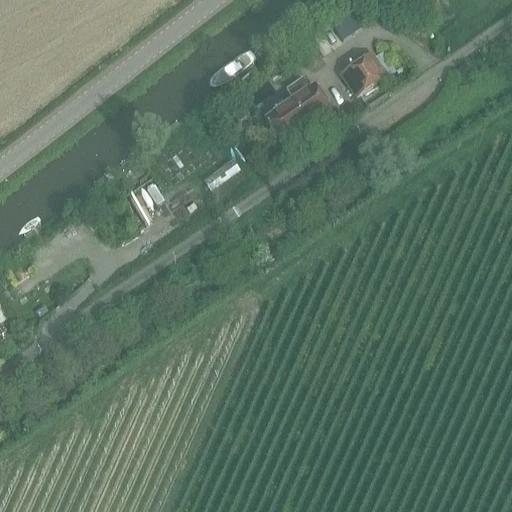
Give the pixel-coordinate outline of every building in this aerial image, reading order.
[(436,0),(416,0),(423,10),(436,0)] [(411,11),(403,17),(408,25),(417,18),(411,11)] [(357,100),(386,80),(395,74),(383,56),(374,62),(371,58),(342,79),(357,100)] [(286,150),(320,127),(329,121),(310,93),(309,93),(302,82),(286,93),(293,104),(266,122),(286,150)] [(231,134),(246,120),(236,109),(221,124),(231,134)] [(279,156),(269,162),(273,168),(283,162),(279,156)] [(171,211),(181,207),(173,188),(163,192),(171,211)]
